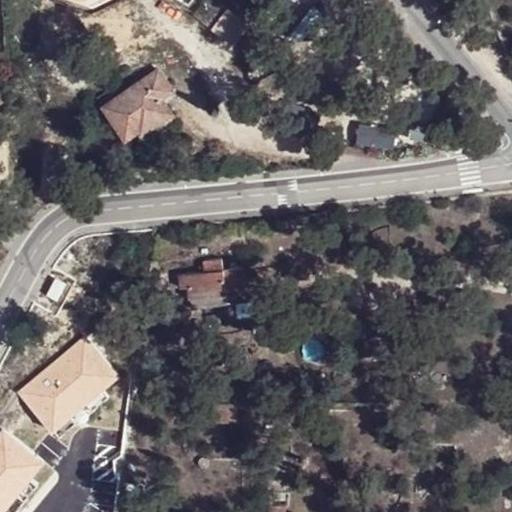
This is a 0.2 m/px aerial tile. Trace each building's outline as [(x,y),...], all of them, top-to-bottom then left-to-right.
[(227,7),(218,0),(205,0),(194,15),(211,28),(227,7)] [(104,108),(125,140),(138,130),(140,134),(172,112),(163,97),(174,90),(159,68),(104,108)] [(185,273),(187,287),(189,298),(225,294),(225,291),(243,289),(239,266),(222,268),(221,258),(204,260),(205,270),(185,273)] [(179,287),(187,287),(185,273),(178,274),(179,287)] [(55,279),(46,296),(58,302),(66,284),(55,279)] [(294,390),(278,390),(278,405),(294,404),(294,390)] [(234,404),(193,404),(193,415),(193,419),(235,420),(234,404)]
